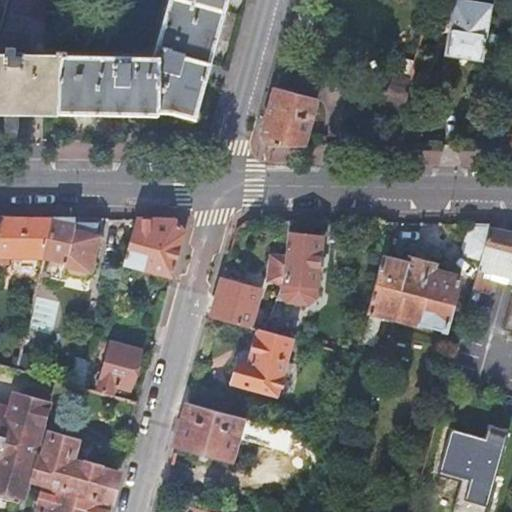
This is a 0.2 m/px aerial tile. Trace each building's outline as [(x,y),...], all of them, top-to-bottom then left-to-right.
[(0,0),(0,31),(8,0),(0,0)] [(66,53),(61,53),(55,82),(56,83),(56,99),(45,99),(45,105),(40,106),(39,115),(43,115),(43,108),(57,108),(58,116),(59,116),(59,114),(60,108),(71,108),(71,115),(96,115),(96,108),(120,109),(120,116),(144,116),(144,109),(158,109),(157,117),(157,118),(159,118),(159,113),(171,114),(173,109),(196,115),(203,90),(207,77),(202,76),(205,65),(210,66),(217,40),(213,38),(223,0),(171,0),(155,59),(67,57),(66,53)] [(221,26),(228,0),(223,0),(213,38),(217,40),(221,26)] [(454,0),(446,56),(483,61),(492,7),(454,0)] [(302,19),(295,17),(291,20),(293,24),(300,26),(302,19)] [(7,56),(0,56),(0,114),(14,115),(39,115),(40,106),(45,105),(45,99),(56,99),(56,83),(55,82),(61,53),(57,53),(57,57),(16,56),(16,49),(7,48),(7,56)] [(283,61),(278,77),(290,80),(295,65),(283,61)] [(405,100),(410,81),(389,76),(383,94),(405,100)] [(267,145),(303,146),(315,103),(274,92),(261,138),(262,140),(263,143),(267,145)] [(380,105),(402,111),(405,100),(383,94),(380,105)] [(43,108),(43,115),(58,116),(57,108),(43,108)] [(55,218),(3,217),(0,227),(0,263),(2,258),(44,259),(45,258),(55,218)] [(101,236),(101,219),(55,218),(45,258),(65,263),(64,267),(93,274),(103,236),(101,236)] [(124,264),(172,277),(184,232),(175,220),(137,219),(124,264)] [(491,225),(472,225),(472,227),(467,232),(462,249),(464,257),(481,262),(489,230),(491,225)] [(511,329),(511,233),(489,230),(481,262),(473,290),(494,295),(498,280),(511,282),(511,309),(507,328),(511,329)] [(321,238),(289,234),(286,258),(284,284),(316,287),(321,238)] [(270,282),(284,284),(286,258),(273,257),(270,282)] [(407,265),(383,259),(369,313),(446,333),(460,279),(434,272),(435,267),(408,260),(407,265)] [(259,292),(222,282),(212,318),(250,329),(259,292)] [(278,400),(295,342),(265,333),(250,329),(234,386),(278,400)] [(130,390),(141,351),(111,343),(98,391),(112,396),(115,386),(130,390)] [(67,383),(88,389),(95,363),(74,358),(67,383)] [(223,400),(192,391),(188,405),(220,413),(223,400)] [(188,405),(177,444),(231,459),(242,419),(220,413),(188,405)] [(487,434),(453,425),(440,472),(466,479),(457,511),(488,511),(511,428),(511,426),(491,421),(487,434)] [(106,511),(117,475),(85,466),(87,460),(88,459),(83,449),(82,449),(75,447),(76,443),(61,439),(51,475),(39,472),(49,439),(19,430),(14,446),(0,442),(0,511),(28,511),(30,509),(39,511),(38,511),(106,511)]
